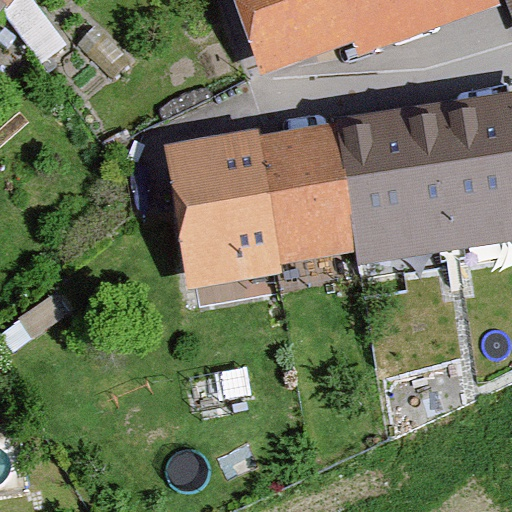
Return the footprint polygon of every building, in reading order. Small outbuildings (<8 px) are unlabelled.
[(0,0),(0,11),(8,18),(21,0),(0,0)] [(361,72),(497,19),(489,0),(235,0),(270,88),(354,55),(361,72)] [(511,0),(502,0),(511,24),(511,0)] [(332,145),(345,273),(348,303),(430,295),(426,252),(511,243),(511,112),(331,130),(332,145)] [(345,273),(332,145),(262,152),(261,146),(169,155),(174,199),(140,202),(146,257),(105,261),(109,301),(190,293),(191,303),(285,294),(283,279),(345,273)]
